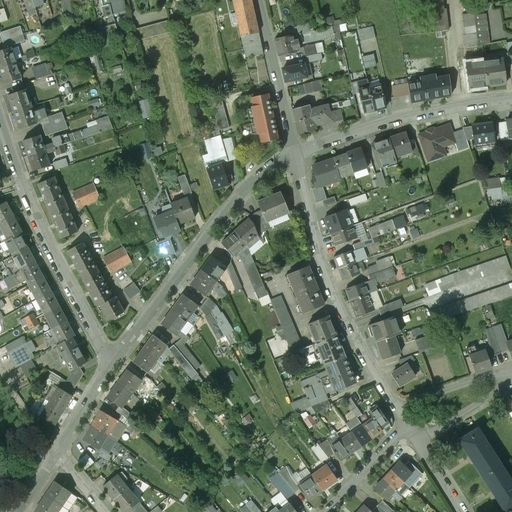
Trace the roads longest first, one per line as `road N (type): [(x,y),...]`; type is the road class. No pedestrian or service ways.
road 1 (residential): [(113,360),(234,198),(294,152)]
road 2 (residential): [(398,407),(338,305),(294,152)]
road 3 (residential): [(0,111),(24,185),(113,360)]
road 4 (residential): [(294,152),(409,116),(511,98)]
road 5 (residential): [(294,152),(259,0)]
